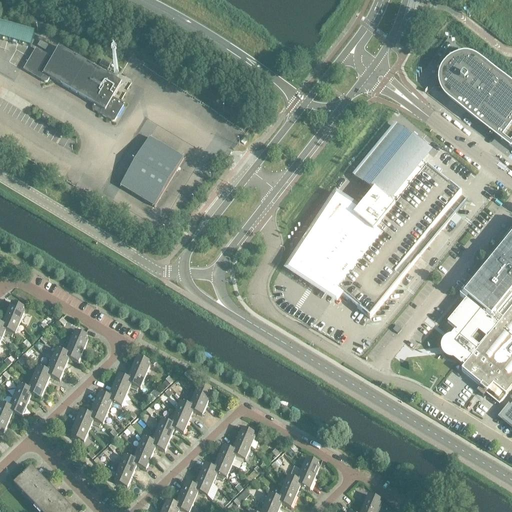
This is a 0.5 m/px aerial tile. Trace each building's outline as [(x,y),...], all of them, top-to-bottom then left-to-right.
[(40,42),(37,47),(45,51),(48,46),(40,42)] [(110,78),(73,56),(59,48),(52,59),(35,49),(23,70),(45,83),(47,83),(49,79),(61,85),(94,105),(92,109),(92,111),(112,122),(114,122),(123,106),(123,104),(113,98),(121,84),(110,77),(110,78)] [(511,87),(477,60),(476,59),(473,58),(471,57),(470,57),(467,57),(465,56),(462,56),(461,56),(459,57),(458,57),(456,57),(453,58),(451,60),(449,61),(446,63),(444,65),(443,66),(442,67),(441,69),(440,71),(439,72),(438,75),(438,77),(438,78),(437,80),(437,82),(437,83),(437,85),(438,88),(438,89),(439,91),(439,93),(440,95),(441,96),(442,98),(443,99),(445,101),(510,153),(511,150),(511,87)] [(102,60),(99,65),(108,70),(111,65),(102,60)] [(468,200),(421,162),(428,154),(414,143),(416,140),(409,136),(408,138),(397,129),(356,179),(374,193),(356,215),(337,202),(294,268),(312,280),(311,282),(309,282),(308,282),(311,283),(315,286),(317,288),(318,287),(316,286),(318,283),(336,295),(337,293),(370,320),(468,200)] [(150,139),(120,188),(154,208),(183,160),(150,139)] [(449,346),(448,348),(447,349),(446,350),(447,352),(449,352),(450,356),(452,359),(464,369),(462,372),(481,388),(477,392),(484,398),(488,393),(501,403),(511,389),(511,233),(495,254),(495,255),(495,256),(498,258),(490,267),(487,265),(486,265),(460,297),(466,302),(448,325),(457,333),(451,340),(450,341),(449,343),(449,346)] [(11,304),(6,318),(20,324),(24,314),(22,313),(24,310),(11,304)] [(5,333),(12,335),(15,337),(20,324),(6,318),(2,327),(1,329),(6,331),(5,333)] [(1,329),(2,327),(0,325),(0,340),(2,342),(4,336),(11,339),(12,335),(5,333),(6,331),(1,329)] [(54,338),(61,342),(68,330),(61,325),(54,338)] [(75,333),(70,344),(85,351),(88,342),(86,341),(87,338),(75,333)] [(71,358),(70,361),(79,365),(85,351),(70,344),(67,351),(61,348),(60,350),(58,350),(58,352),(66,355),(65,356),(71,358)] [(66,355),(58,352),(56,351),(51,363),(66,369),(70,361),(71,358),(65,356),(66,355)] [(131,372),(146,378),(150,368),(148,367),(149,364),(137,359),(131,372)] [(52,376),(51,379),(60,383),(66,369),(51,363),(48,370),(41,367),(40,370),(47,373),(47,374),(52,376)] [(47,373),(40,370),(38,369),(32,381),(47,388),(51,379),(52,376),(47,374),(47,373)] [(131,386),(138,389),(140,391),(146,378),(131,372),(129,377),(122,374),(121,378),(128,381),(127,382),(132,385),(131,386)] [(128,381),(121,378),(118,377),(113,389),(127,396),(130,390),(136,393),(138,389),(131,386),(132,385),(127,382),(128,381)] [(166,380),(170,385),(174,382),(169,377),(166,380)] [(33,395),(32,397),(41,401),(47,388),(32,381),(30,388),(23,385),(21,388),(28,391),(28,392),(33,395)] [(194,397),(209,403),(213,394),(210,393),(211,391),(199,385),(194,397)] [(28,391),(21,388),(19,387),(14,400),(28,406),(32,397),(33,395),(28,392),(28,391)] [(112,404),(119,407),(121,408),(127,396),(113,389),(108,399),(108,400),(113,402),(112,404)] [(165,394),(170,399),(173,396),(169,391),(165,394)] [(148,398),(152,403),(156,399),(151,394),(148,398)] [(108,400),(108,399),(99,395),(94,407),(108,414),(111,408),(117,411),(119,407),(112,404),(113,402),(108,400)] [(194,410),(193,413),(203,417),(209,403),(194,397),(191,404),(184,401),(182,405),(190,408),(189,408),(194,410)] [(14,413),(13,415),(23,419),(28,406),(14,400),(11,406),(4,403),(2,406),(9,409),(9,411),(14,413)] [(190,408),(182,405),(180,403),(175,416),(189,422),(193,413),(194,410),(189,408),(190,408)] [(511,404),(500,420),(511,429),(511,404)] [(9,409),(2,406),(0,405),(0,420),(9,424),(13,415),(14,413),(9,411),(9,409)] [(93,422),(100,425),(102,427),(108,414),(94,407),(90,417),(89,418),(94,421),(93,422)] [(146,412),(151,417),(154,414),(150,409),(146,412)] [(89,418),(90,417),(80,412),(75,425),(89,432),(92,426),(98,429),(100,425),(93,422),(94,421),(89,418)] [(129,416),(133,421),(137,418),(132,413),(129,416)] [(175,429),(174,432),(183,436),(189,422),(175,416),(172,422),(165,419),(163,423),(170,426),(170,427),(175,429)] [(0,435),(3,437),(9,424),(0,420),(0,435)] [(170,426),(163,423),(161,422),(156,434),(170,440),(174,432),(175,429),(170,427),(170,426)] [(89,432),(75,425),(70,435),(73,436),(71,439),(84,444),(89,432)] [(127,430),(132,435),(135,432),(131,427),(127,430)] [(236,441),(251,447),(254,439),(252,438),(254,435),(241,430),(236,441)] [(110,434),(114,439),(118,436),(113,431),(110,434)] [(156,448),(155,449),(165,453),(170,440),(156,434),(153,440),(146,437),(145,441),(152,444),(151,446),(156,448)] [(152,444),(145,441),(142,440),(137,453),(151,459),(155,449),(156,448),(151,446),(152,444)] [(235,457),(242,460),(245,461),(251,447),(236,441),(232,452),(232,453),(236,455),(235,457)] [(108,448),(113,453),(116,450),(112,445),(108,448)] [(232,453),(232,452),(223,448),(217,460),(232,466),(234,461),(241,464),(242,460),(235,457),(236,455),(232,453)] [(272,453),(276,458),(280,455),(275,450),(272,453)] [(137,466),(137,467),(146,471),(151,459),(137,453),(134,458),(127,455),(126,459),(133,462),(132,464),(137,466)] [(133,462),(126,459),(123,458),(117,471),(132,478),(137,467),(137,466),(132,464),(133,462)] [(301,471),(316,477),(319,469),(317,468),(319,465),(306,459),(301,471)] [(217,476),(223,479),(226,480),(232,466),(217,460),(213,470),(213,471),(218,473),(217,476)] [(271,467),(276,472),(279,469),(274,464),(271,467)] [(213,471),(213,470),(204,466),(198,479),(213,485),(215,479),(222,482),(223,479),(217,476),(218,473),(213,471)] [(254,471),(258,476),(262,472),(257,467),(254,471)] [(302,484),(300,487),(310,491),(316,477),(301,471),(294,468),(289,479),(297,482),(302,484)] [(69,511),(30,471),(15,485),(41,511),(69,511)] [(132,478),(117,471),(114,480),(116,481),(114,484),(127,489),(132,478)] [(297,482),(289,479),(287,478),(282,489),(297,496),(300,487),(302,484),(297,482)] [(198,493),(204,496),(207,497),(213,485),(198,479),(195,488),(194,490),(198,492),(198,493)] [(252,485),(257,490),(260,487),(256,482),(252,485)] [(194,490),(195,488),(185,484),(179,497),(194,503),(196,497),(203,499),(204,496),(198,493),(198,492),(194,490)] [(235,488),(239,494),(243,490),(238,485),(235,488)] [(282,503),(281,506),(291,510),(297,496),(282,489),(279,496),(272,493),(271,497),(278,500),(277,501),(282,503)] [(278,500),(271,497),(268,496),(263,508),(272,511),(278,511),(281,506),(282,503),(277,501),(278,500)] [(363,508),(371,511),(378,511),(381,506),(379,505),(381,502),(368,496),(363,508)] [(179,511),(180,511),(189,511),(194,503),(179,497),(176,506),(175,508),(179,510),(179,511)] [(233,503),(238,508),(242,505),(237,500),(233,503)] [(175,508),(176,506),(166,502),(161,511),(180,511),(179,511),(179,510),(175,508)] [(216,507),(220,511),(224,509),(219,503),(216,507)]
